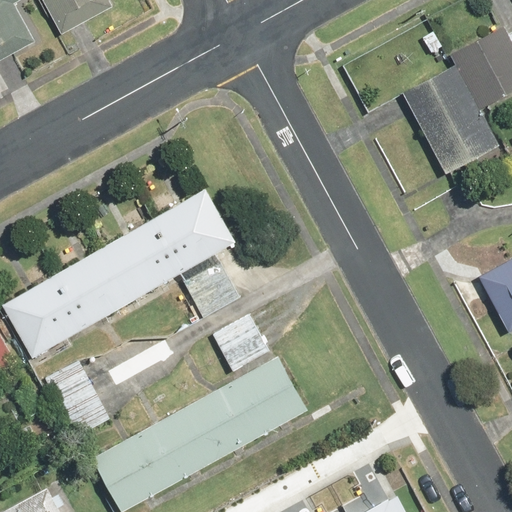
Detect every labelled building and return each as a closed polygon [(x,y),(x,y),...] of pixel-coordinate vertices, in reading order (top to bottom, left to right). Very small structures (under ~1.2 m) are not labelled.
[(0,0),(0,61),(35,42),(15,5),(23,0),(0,0)] [(41,0),(59,33),(110,6),(106,0),(41,0)] [(455,64),(402,93),(444,172),(499,142),(479,107),(511,88),(511,32),(507,36),(501,26),(449,54),(455,64)] [(203,188),(1,304),(31,356),(233,240),(203,188)] [(511,258),(460,287),(477,320),(497,310),(508,332),(511,330),(511,258)] [(227,265),(189,283),(202,311),(241,292),(227,265)] [(254,316),(215,337),(232,369),(271,348),(254,316)] [(0,335),(0,363),(12,356),(0,335)] [(275,353),(90,456),(120,510),(305,407),(275,353)] [(79,365),(43,382),(71,438),(106,421),(79,365)] [(283,472),(251,490),(263,511),(266,511),(296,495),(283,472)] [(56,511),(42,485),(0,507),(0,511),(56,511)] [(416,511),(409,500),(397,508),(386,489),(345,511),(416,511)]
